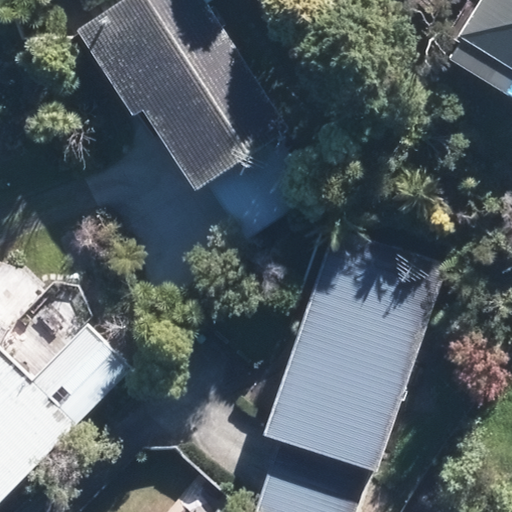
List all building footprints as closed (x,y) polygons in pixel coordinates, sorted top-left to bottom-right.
[(125,0),(95,21),(206,183),(212,179),(250,234),(317,187),(279,131),(300,117),(219,0),(125,0)] [(427,0),(435,8),(444,0),(427,0)] [(511,0),(489,0),(479,16),(495,27),(468,67),(511,95),(511,0)] [(390,461),(463,256),(350,216),(277,421),(289,425),(263,498),(302,511),(358,511),(378,457),(390,461)] [(0,503),(139,359),(94,316),(42,369),(0,328),(0,503)] [(256,511),(237,495),(227,506),(203,485),(179,511),(256,511)]
